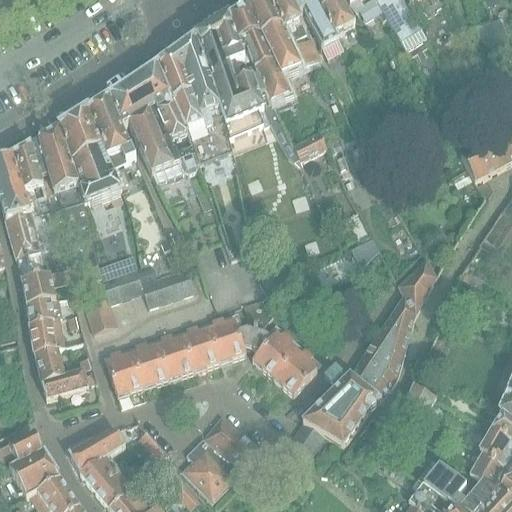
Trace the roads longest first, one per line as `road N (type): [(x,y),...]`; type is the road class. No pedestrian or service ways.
road 1 (residential): [(0,140),(161,32)]
road 2 (residential): [(111,421),(93,352),(204,310)]
